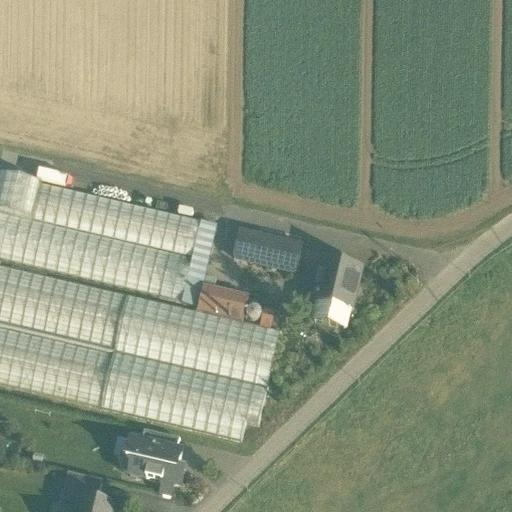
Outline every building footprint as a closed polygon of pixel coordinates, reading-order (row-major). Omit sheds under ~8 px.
[(0,388),(241,445),(246,426),(258,429),(280,336),(271,333),(260,331),(242,327),(198,316),(199,312),(182,306),(200,230),(201,225),(0,177),(0,388)] [(216,233),(200,230),(182,306),(199,312),(204,289),(216,233)] [(234,261),(296,276),(302,251),(240,236),(234,261)] [(313,306),(319,307),(349,314),(352,315),(363,273),(323,264),(313,306)] [(198,316),(242,327),(248,300),(204,289),(199,312),(198,316)] [(345,332),(349,314),(319,307),(314,325),(345,332)] [(251,324),(257,324),(261,320),(261,314),(257,310),(251,310),(247,314),(247,320),(251,324)] [(265,311),(260,331),(271,333),(276,313),(265,311)] [(144,434),(141,446),(177,455),(180,443),(144,434)] [(128,458),(132,445),(118,441),(113,459),(119,461),(121,456),(128,458)] [(141,446),(132,444),(132,445),(128,458),(127,464),(133,466),(130,479),(162,486),(173,489),(180,491),(184,475),(178,474),(182,456),(177,455),(141,446)] [(124,477),(130,479),(133,466),(127,464),(128,458),(121,456),(119,461),(119,462),(119,468),(124,477)] [(79,504),(97,509),(103,485),(69,477),(63,502),(79,506),(79,504)] [(170,500),(173,489),(162,486),(159,498),(170,500)]
